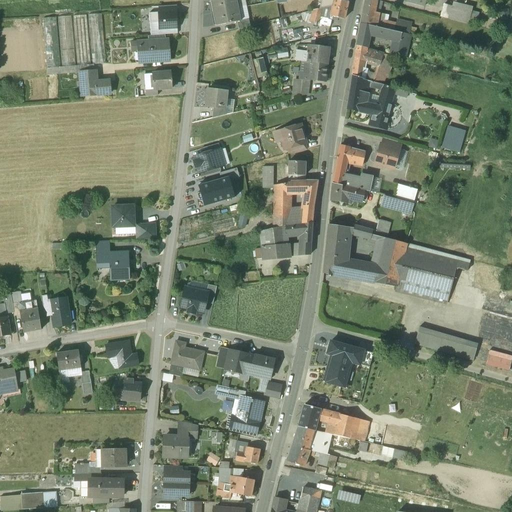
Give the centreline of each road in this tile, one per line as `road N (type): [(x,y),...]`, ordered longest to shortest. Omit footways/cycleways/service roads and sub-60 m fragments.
road 1 (tertiary): [(359,0),(301,353)]
road 2 (residential): [(195,0),(158,324)]
road 3 (track): [(307,325),(511,381)]
road 4 (residential): [(158,324),(143,511)]
road 5 (tertiary): [(301,353),(263,511)]
road 6 (residential): [(0,352),(158,324)]
road 7 (residential): [(158,324),(301,353)]
